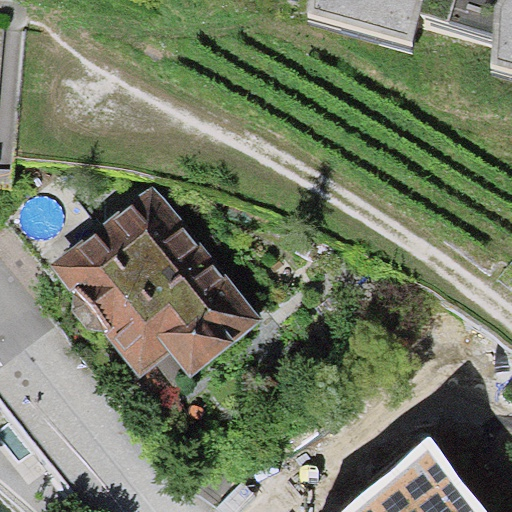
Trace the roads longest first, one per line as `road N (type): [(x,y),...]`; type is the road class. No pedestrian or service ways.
road 1 (track): [(14,8),(82,56),(253,147),(511,314)]
road 2 (secondary): [(511,259),(460,224),(296,153),(193,124),(0,100)]
road 3 (residential): [(76,406),(160,511)]
